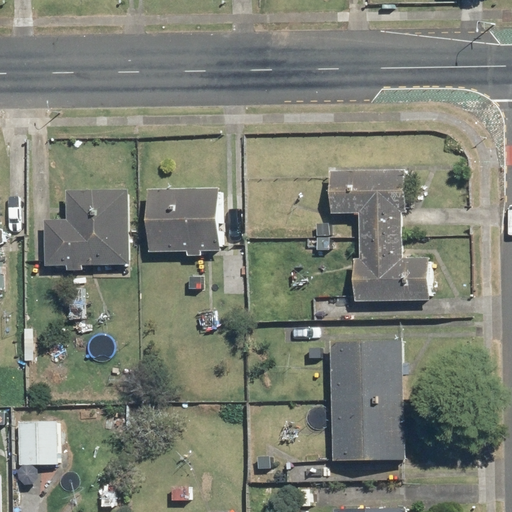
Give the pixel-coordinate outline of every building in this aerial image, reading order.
[(415,171),(341,171),(339,215),(368,216),(367,258),(363,258),(362,300),(434,302),(435,259),(412,258),(415,171)] [(157,250),(193,251),(193,255),(209,256),(209,251),(232,251),(232,189),(158,188),(157,250)] [(93,272),(93,266),(136,266),(137,192),(76,192),(75,220),(53,220),(52,266),(75,266),(75,272),(93,272)] [(338,251),(338,224),(321,223),(321,250),(338,251)] [(214,273),(192,273),(192,293),(214,294),(214,273)] [(412,462),(411,340),(339,340),(340,463),(412,462)] [(15,413),(0,412),(0,429),(14,430),(15,413)] [(43,466),(63,466),(64,424),(26,423),(25,506),(42,506),(43,466)] [(283,452),(258,451),(257,479),(282,480),(283,452)] [(9,511),(10,474),(0,473),(0,511),(9,511)] [(200,478),(176,477),(175,504),(199,504),(200,478)]
